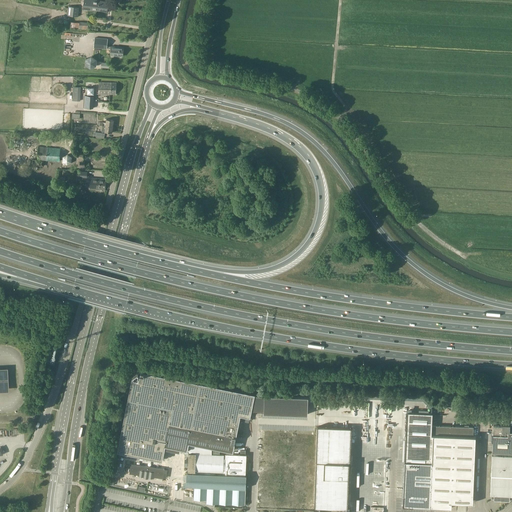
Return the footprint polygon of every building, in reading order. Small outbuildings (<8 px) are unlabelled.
[(84,0),(84,8),(84,9),(98,11),(100,1),(93,0),(84,0)] [(100,1),(98,11),(102,11),(102,12),(107,13),(108,8),(109,2),(100,1)] [(78,16),(79,7),(69,6),(68,15),(78,16)] [(111,48),(110,55),(123,56),(124,48),(110,46),(107,46),(108,39),(95,38),(94,48),(107,49),(107,48),(111,48)] [(92,56),(86,58),(85,65),(90,68),(96,66),(97,59),(92,56)] [(116,94),(116,83),(99,82),(99,94),(116,94)] [(85,96),(84,108),(93,108),(94,96),(85,96)] [(112,133),(113,126),(100,124),(99,127),(102,127),(102,132),(105,132),(112,133)] [(39,147),(38,159),(59,161),(61,148),(39,147)] [(72,157),(68,154),(63,157),(63,162),(67,165),(72,162),(72,157)] [(106,179),(90,178),(90,189),(106,190),(106,179)] [(47,362),(47,363),(48,363),(53,365),(54,365),(54,364),(56,358),(55,357),(50,356),(49,356),(47,362)] [(141,371),(140,378),(132,376),(125,414),(118,451),(162,460),(164,449),(179,451),(180,449),(187,450),(188,453),(189,453),(196,453),(196,454),(212,454),(212,447),(219,448),(219,449),(228,451),(233,452),(236,438),(240,415),(250,417),(252,410),(254,395),(255,394),(141,371)] [(254,395),(252,410),(264,410),(265,395),(254,395)] [(308,397),(265,395),(264,410),(264,413),(308,414),(308,397)] [(407,412),(405,461),(432,462),(433,435),(432,435),(433,413),(407,412)] [(464,426),(432,425),(432,434),(473,435),(473,427),(468,426),(468,425),(464,425),(464,426)] [(317,426),(314,507),(322,507),(325,507),(331,507),(331,508),(331,510),(339,511),(339,508),(342,508),(342,507),(348,508),(349,473),(350,473),(350,454),(351,427),(317,426)] [(511,432),(510,433),(493,432),(493,436),(492,436),(491,441),(493,441),(492,453),(511,453),(511,432)] [(405,461),(403,506),(451,508),(452,491),(473,492),(475,437),(433,435),(432,462),(405,461)] [(246,475),(245,475),(246,454),(245,454),(246,450),(240,449),(240,454),(226,453),(226,458),(223,458),(223,455),(219,455),(219,448),(212,447),(212,454),(196,454),(196,453),(189,453),(188,471),(188,472),(187,472),(186,486),(191,486),(194,486),(193,497),(194,497),(194,499),(197,499),(206,500),(206,502),(215,503),(243,504),(245,504),(245,501),(246,501),(246,488),(246,485),(247,485),(247,479),(246,479),(246,475)] [(490,494),(491,494),(491,499),(509,500),(510,495),(511,495),(511,454),(492,454),(490,494)] [(165,469),(131,464),(129,474),(139,475),(139,476),(144,477),(143,478),(148,479),(149,478),(153,478),(154,477),(163,479),(165,469)]
